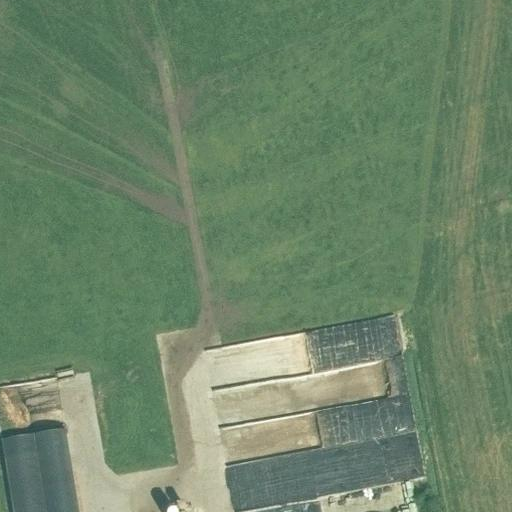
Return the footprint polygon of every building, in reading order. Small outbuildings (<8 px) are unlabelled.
[(386,403),(366,404),(368,428),(388,427),(386,403)] [(339,411),(274,421),(275,427),(255,430),(257,444),(274,442),(273,433),(297,429),(299,438),(328,433),(325,416),(339,413),(339,411)] [(75,511),(63,434),(0,443),(0,450),(9,511),(75,511)] [(386,492),(384,478),(372,480),(368,453),(344,457),(351,498),(386,492)] [(404,511),(418,511),(415,492),(401,494),(404,511)]
